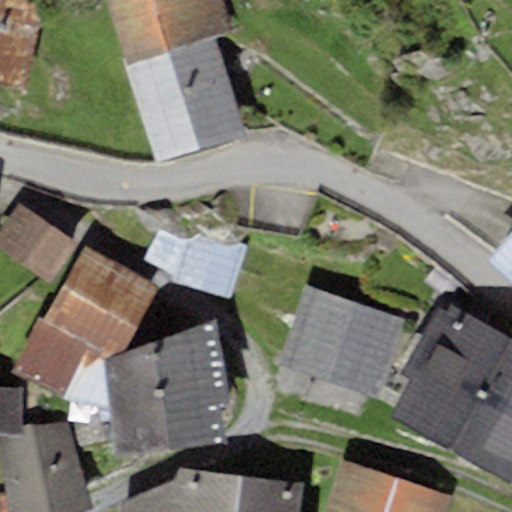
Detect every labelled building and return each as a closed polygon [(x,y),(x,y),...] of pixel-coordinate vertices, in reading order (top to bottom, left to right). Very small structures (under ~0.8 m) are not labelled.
[(43,2),(34,0),(0,0),(0,85),(24,90),(43,2)] [(224,0),(110,0),(128,62),(234,32),(224,0)] [(220,46),(133,69),(157,160),(244,137),(220,46)] [(79,246),(22,209),(0,242),(0,250),(53,285),(79,246)] [(253,250),(201,231),(184,279),(235,298),(253,250)] [(511,247),(497,262),(511,276),(511,247)] [(171,298),(87,250),(18,373),(104,415),(99,354),(147,339),(171,298)] [(382,323),(310,295),(282,367),(353,395),(382,323)] [(511,350),(456,321),(402,423),(511,481),(511,350)] [(220,436),(199,338),(102,358),(123,456),(220,436)] [(0,436),(22,437),(24,395),(0,391),(0,436)] [(73,430),(1,442),(12,511),(67,511),(85,502),(73,430)] [(455,511),(457,508),(351,471),(336,511),(455,511)] [(197,478),(127,511),(298,511),(302,488),(197,478)]
